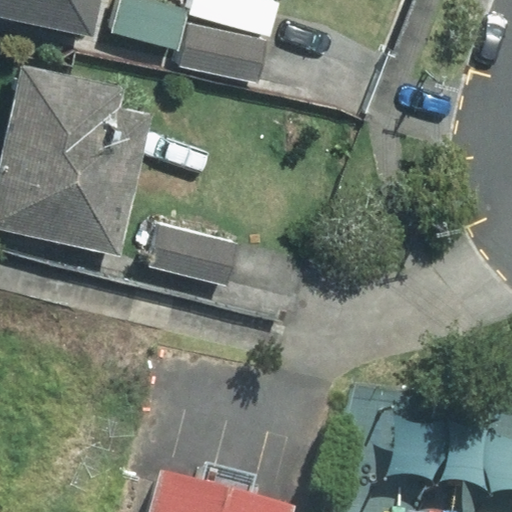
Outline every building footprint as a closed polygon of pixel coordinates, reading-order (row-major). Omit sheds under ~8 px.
[(28,0),(183,38),(192,0),(28,0)] [(157,81),(29,48),(0,158),(0,213),(115,243),(157,81)] [(241,231),(157,210),(145,256),(229,277),(241,231)] [(77,511),(119,385),(0,346),(0,511),(77,511)] [(511,415),(401,403),(394,467),(511,480),(511,415)] [(286,511),(291,493),(162,458),(147,511),(286,511)]
